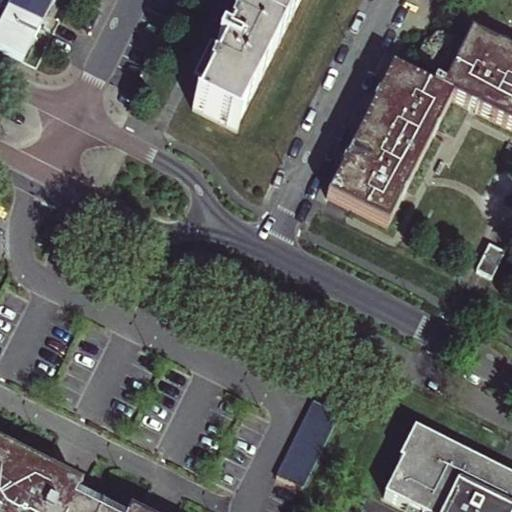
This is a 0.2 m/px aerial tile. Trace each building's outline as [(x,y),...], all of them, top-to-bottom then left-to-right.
[(4,0),(13,5),(9,13),(41,29),(55,0),(4,0)] [(302,0),(251,0),(195,112),(235,133),(302,0)] [(9,13),(0,29),(0,50),(24,63),(41,29),(9,13)] [(218,46),(210,42),(193,77),(208,85),(233,35),(225,32),(218,46)] [(338,176),(326,199),(386,229),(404,193),(436,131),(451,100),(472,110),(511,129),(511,56),(496,48),(471,36),(454,68),(425,53),(411,80),(391,70),(378,96),(338,176)] [(490,246),(477,271),(492,279),(506,254),(490,246)] [(271,476),(296,490),(336,415),(311,401),(271,476)] [(511,511),(511,475),(427,433),(394,499),(421,511),(511,511)] [(0,511),(85,511),(73,506),(80,492),(0,451),(0,511)] [(87,476),(52,459),(45,473),(80,490),(87,476)] [(155,511),(138,503),(133,511),(155,511)]
